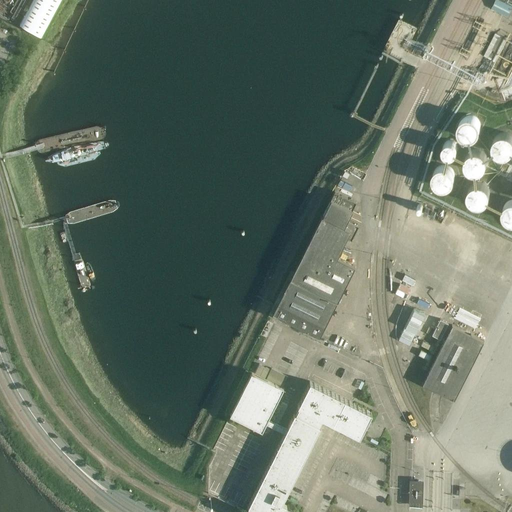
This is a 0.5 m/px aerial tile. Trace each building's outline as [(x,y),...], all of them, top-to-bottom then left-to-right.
[(58,0),(34,0),(21,25),(40,37),(58,0)] [(511,5),(500,0),(495,0),(491,8),(508,16),(511,7),(511,5)] [(483,128),(483,127),(483,125),(482,123),(482,122),(480,120),(479,119),(478,118),(476,117),(474,116),(472,116),(470,116),(469,117),(467,117),(465,118),(464,119),(463,121),(462,123),(461,124),(461,126),(461,127),(461,129),(461,131),(462,133),(463,134),(464,136),(466,137),(468,138),(469,138),(471,138),(473,138),(475,138),(477,137),(478,136),(480,135),(481,133),(482,132),(483,130),(483,128)] [(501,154),(502,155),(503,155),(505,155),(506,155),(508,155),(510,154),(511,153),(511,152),(511,135),(509,134),(507,133),(505,133),(504,133),(502,133),(500,134),(498,135),(497,136),(496,138),(495,139),(494,141),(494,143),(494,144),(494,146),(495,148),(495,149),(496,151),(498,152),(499,153),(501,154)] [(458,148),(458,147),(457,145),(456,144),(455,143),(454,142),(453,141),(451,141),(450,141),(448,141),(447,142),(446,143),(445,144),(444,145),(443,147),(443,148),(443,150),(444,151),(445,152),(446,154),(447,155),(448,155),(450,155),(451,155),(453,155),(454,154),(455,154),(456,152),(457,151),(458,150),(458,148)] [(485,155),(484,153),(483,152),(481,151),(479,151),(475,151),(474,151),(472,152),(470,153),(469,154),(468,155),(467,157),(466,161),(466,163),(466,165),(467,167),(468,168),(470,170),(471,171),(473,172),(475,172),(476,172),(478,172),(480,172),(482,171),(483,170),(485,169),(486,168),(487,166),(488,164),(488,162),(488,161),(488,160),(487,158),(486,156),(485,155)] [(456,178),(456,177),(456,175),(456,173),(455,171),(454,170),(453,168),(451,167),(449,166),(448,166),(446,165),(444,165),(442,166),(440,167),(439,167),(437,169),(436,170),(435,172),(434,174),(434,175),(434,177),(434,179),(434,180),(435,182),(436,184),(437,185),(439,186),(441,187),(443,188),(444,188),(446,188),(448,188),(450,187),(452,186),(453,185),(454,183),(455,182),(456,180),(456,178)] [(487,185),(486,185),(484,184),(482,183),(480,183),(479,183),(477,183),(475,184),(473,185),(472,186),(471,188),(470,189),(469,191),(469,193),(469,194),(469,196),(469,198),(470,200),(471,201),(472,203),(474,204),(475,205),(477,205),(479,205),(481,205),(483,205),(485,204),(486,203),(488,202),(489,201),(490,199),(491,197),(491,195),(491,194),(491,192),(491,190),(490,189),(489,187),(487,185)] [(334,192),(323,214),(322,213),(321,214),(323,215),(292,276),(337,298),(354,264),(355,265),(356,264),(337,254),(345,237),(351,240),(358,226),(356,225),(357,222),(348,217),(356,203),(334,192)] [(511,200),(511,201),(510,201),(508,202),(507,203),(505,205),(504,207),(504,208),(503,210),(503,212),(503,214),(504,215),(504,217),(506,219),(507,220),(508,221),(510,222),(511,223),(511,222),(511,200)] [(337,298),(292,276),(291,275),(290,276),(292,277),(274,311),(273,311),(320,335),(320,334),(319,333),(336,299),(338,300),(338,299),(337,298)] [(448,322),(440,319),(432,335),(440,339),(448,322)] [(422,383),(454,399),(454,398),(482,341),(483,341),(483,340),(453,324),(452,325),(453,326),(424,383),(423,382),(422,383)] [(259,430),(262,431),(266,423),(284,432),(247,505),(261,511),(282,511),(287,504),(281,502),(320,425),(319,424),(322,418),(359,436),(372,412),(310,381),(297,405),(298,406),(295,412),(294,412),(286,427),(268,418),(284,388),(251,372),(251,373),(245,370),(224,412),(230,415),(254,428),(252,433),(229,421),(218,444),(240,455),(237,461),(232,458),(215,491),(238,503),(254,469),(249,466),(251,461),(263,438),(256,435),(259,430)] [(411,480),(409,479),(408,506),(422,507),(423,480),(411,480)]
